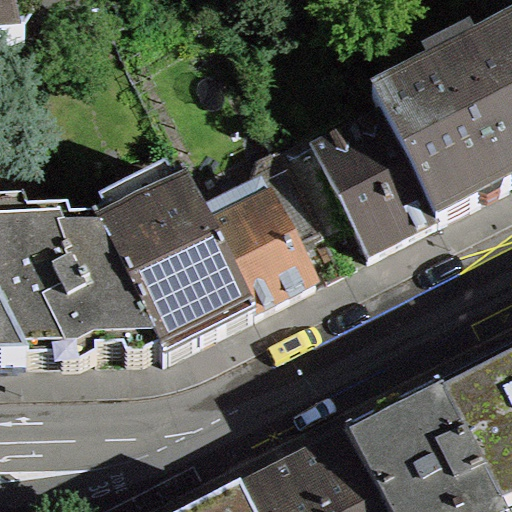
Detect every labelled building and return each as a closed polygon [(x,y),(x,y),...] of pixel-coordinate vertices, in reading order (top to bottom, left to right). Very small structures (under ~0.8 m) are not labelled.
[(0,0),(0,52),(23,48),(13,0),(0,0)] [(511,18),(501,25),(506,35),(511,46),(511,18)] [(438,229),(478,210),(486,213),(498,206),(500,198),(507,195),(511,192),(511,46),(506,35),(374,102),(384,122),(438,229)] [(337,202),(368,265),(388,255),(438,229),(384,122),(315,156),(310,145),(283,157),(281,157),(310,216),(337,202)] [(208,234),(253,323),(273,313),(315,291),(298,259),(314,251),(312,247),(323,242),(310,216),(281,157),(258,169),(254,181),(266,205),(208,234)] [(161,359),(165,368),(187,357),(253,323),(208,234),(182,184),(149,201),(143,190),(123,201),(128,211),(94,228),(161,359)] [(126,369),(144,368),(161,359),(94,228),(92,229),(70,230),(67,220),(0,222),(0,305),(26,371),(58,371),(62,379),(80,378),(89,373),(97,369),(96,361),(122,361),(126,369)] [(0,372),(26,371),(0,305),(0,372)] [(511,511),(511,359),(474,379),(438,397),(496,511),(511,511)] [(347,443),(383,511),(496,511),(438,397),(373,430),(347,443)] [(383,511),(347,443),(278,478),(240,498),(247,511),(383,511)] [(247,511),(240,498),(211,511),(247,511)]
